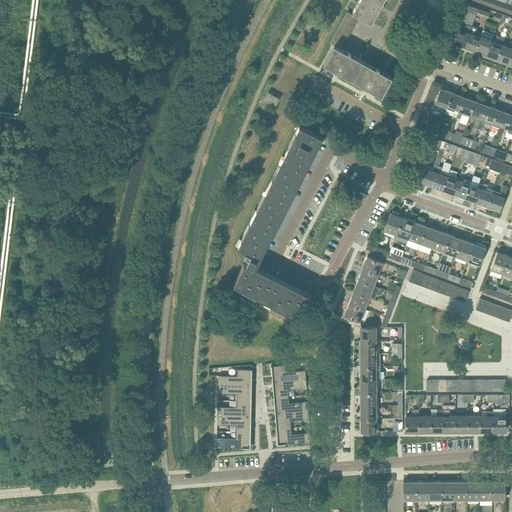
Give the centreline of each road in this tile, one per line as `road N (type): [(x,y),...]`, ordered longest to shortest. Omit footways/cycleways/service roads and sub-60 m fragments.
road 1 (unclassified): [(147,481),(142,388),(155,257),(185,140),(248,0)]
road 2 (residential): [(382,180),(323,282),(276,259),(333,147),(375,172)]
road 3 (residential): [(311,469),(511,453)]
road 4 (residential): [(147,481),(311,469)]
road 5 (unclassified): [(147,481),(0,494)]
road 6 (residential): [(511,234),(382,180)]
